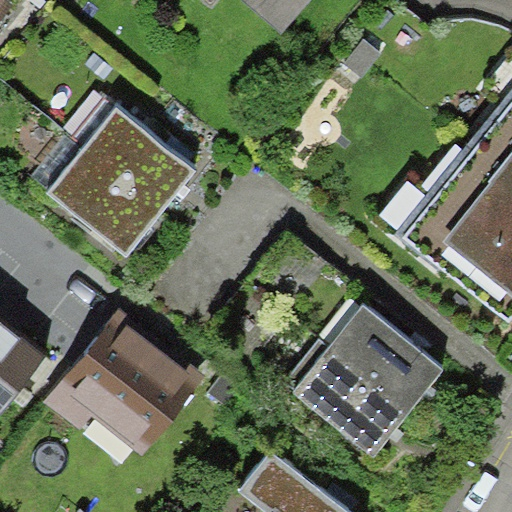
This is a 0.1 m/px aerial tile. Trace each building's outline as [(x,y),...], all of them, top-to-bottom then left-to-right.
[(11,0),(0,0),(0,33),(20,7),(11,0)] [(248,0),(281,27),(304,0),(248,0)] [(511,27),(478,2),(409,91),(511,170),(511,27)] [(196,169),(116,104),(47,188),(127,253),(196,169)] [(511,252),(422,181),(381,232),(490,318),(511,289),(511,252)] [(361,301),(288,391),(371,457),(444,367),(361,301)] [(119,308),(48,397),(79,422),(93,406),(148,449),(206,377),(119,308)] [(356,511),(269,447),(236,491),(264,511),(356,511)]
